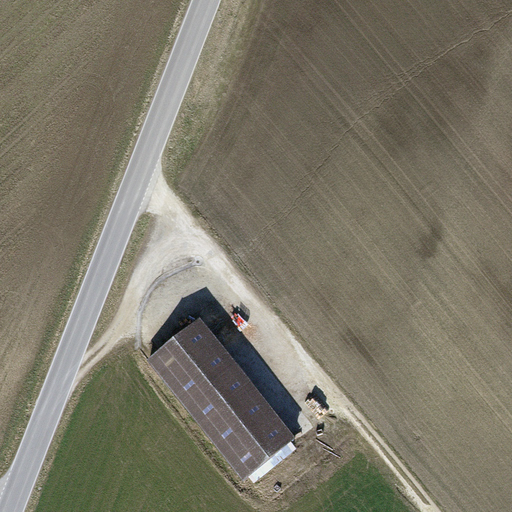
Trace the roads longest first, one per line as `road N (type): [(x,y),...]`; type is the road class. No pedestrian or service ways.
road 1 (tertiary): [(10,511),(206,0)]
road 2 (track): [(141,166),(433,511)]
